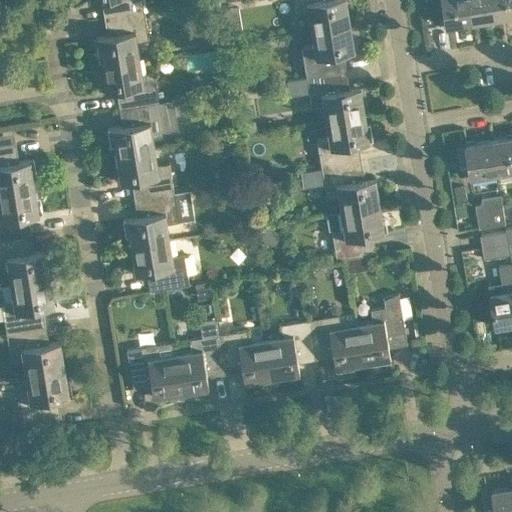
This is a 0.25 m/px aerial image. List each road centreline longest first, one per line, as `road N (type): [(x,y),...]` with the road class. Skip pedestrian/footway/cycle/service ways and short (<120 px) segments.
road 1 (residential): [(124,480),(60,84)]
road 2 (residential): [(124,480),(438,428)]
road 3 (residential): [(458,363),(416,122)]
